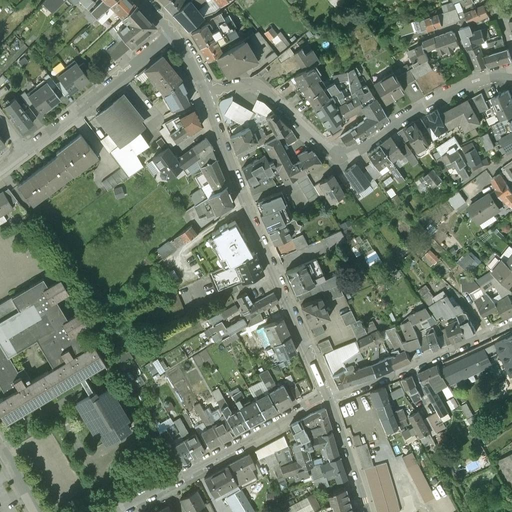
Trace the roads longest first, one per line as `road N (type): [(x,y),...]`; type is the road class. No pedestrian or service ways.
road 1 (residential): [(511,75),(449,92),(351,153),(333,153),(251,84),(206,92)]
road 2 (tertiary): [(328,399),(206,92)]
road 3 (residential): [(328,399),(115,511)]
road 4 (residential): [(173,33),(0,168)]
road 5 (residential): [(328,399),(511,324)]
